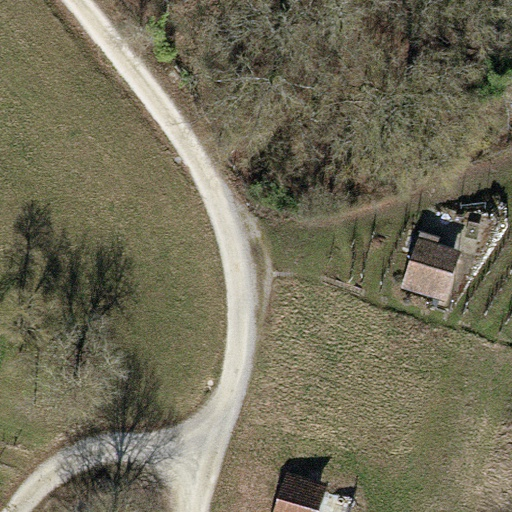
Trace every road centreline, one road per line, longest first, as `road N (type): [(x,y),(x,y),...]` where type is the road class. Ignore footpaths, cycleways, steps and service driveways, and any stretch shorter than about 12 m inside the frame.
road 1 (track): [(209,457),(234,395),(246,333),(229,221),(204,162),(80,0)]
road 2 (track): [(19,511),(32,492),(90,452),(209,457)]
